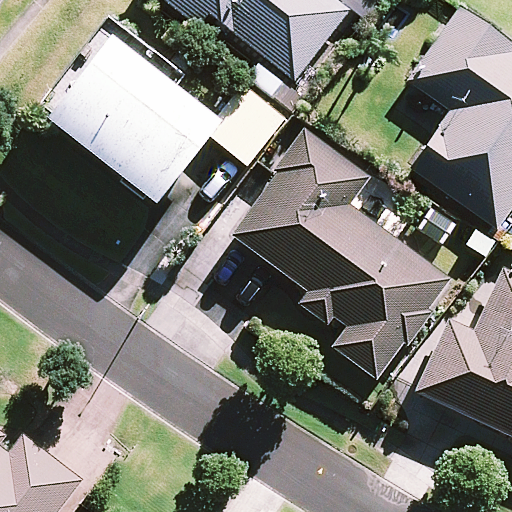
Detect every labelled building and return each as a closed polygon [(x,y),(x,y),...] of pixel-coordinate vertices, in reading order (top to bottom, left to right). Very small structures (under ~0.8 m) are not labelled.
[(335,0),(159,0),(197,28),(206,16),(293,81),(343,13),(332,5),(335,0)] [(507,46),(458,11),(407,84),(448,113),(408,170),(494,230),(511,203),(511,57),(503,52),(507,46)] [(39,117),(151,205),(195,150),(215,124),(103,35),(39,117)] [(283,117),(242,88),(208,139),(249,167),(283,117)] [(365,181),(303,135),(228,237),(305,293),(295,305),(339,337),(330,349),(374,381),(449,281),(347,205),(365,181)] [(511,277),(500,271),(468,333),(449,323),(414,392),(511,441),(511,277)] [(7,456),(0,451),(0,511),(55,511),(79,481),(21,437),(7,456)]
